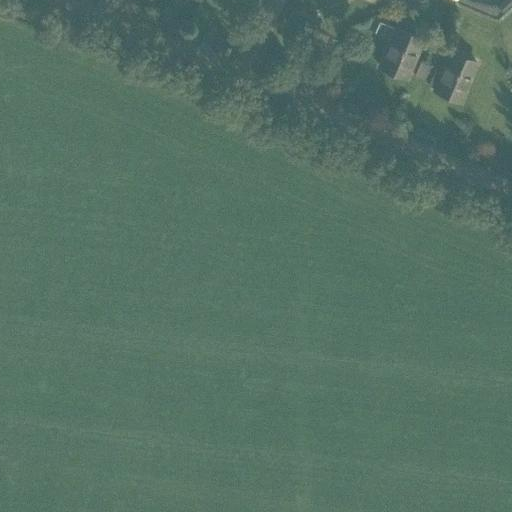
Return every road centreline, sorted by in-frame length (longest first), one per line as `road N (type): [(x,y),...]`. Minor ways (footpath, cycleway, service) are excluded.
road 1 (residential): [(511,184),(247,73)]
road 2 (residential): [(247,73),(73,0)]
